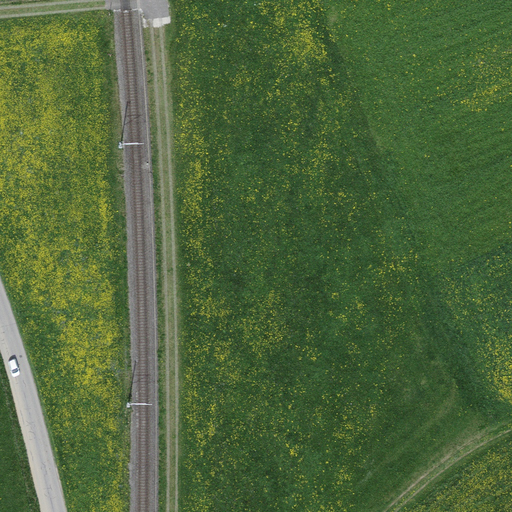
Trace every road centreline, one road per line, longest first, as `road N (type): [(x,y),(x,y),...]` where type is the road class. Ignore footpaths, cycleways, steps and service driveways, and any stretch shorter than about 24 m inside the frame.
road 1 (track): [(155,0),(169,255),(171,511)]
road 2 (unclassified): [(0,313),(53,511)]
road 3 (track): [(0,12),(124,0)]
